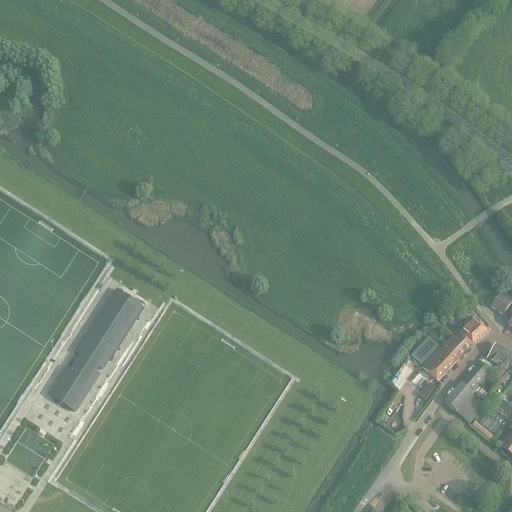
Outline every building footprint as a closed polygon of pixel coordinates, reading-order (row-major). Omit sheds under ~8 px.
[(66,369),(54,387),(60,391),(54,401),(69,411),(87,384),(91,387),(98,375),(96,373),(94,372),(97,368),(99,369),(101,371),(108,361),(110,362),(144,309),(116,291),(75,355),(79,357),(70,371),(66,369)] [(491,309),(502,318),(511,306),(499,298),(491,309)] [(472,332),(480,339),(486,332),(474,321),(469,327),(467,325),(465,327),(471,332),(472,332)] [(461,335),(460,336),(472,347),(480,339),(472,332),(471,332),(465,327),(463,329),(460,326),(459,328),(454,323),(451,326),(461,335)] [(444,347),(459,361),(472,347),(460,336),(456,340),(453,338),(444,347)] [(413,356),(425,368),(422,371),(437,384),(459,361),(444,347),(441,350),(429,339),(413,356)] [(511,356),(495,347),(487,361),(508,373),(511,365),(511,356)] [(478,366),(448,401),(444,406),(468,426),(483,409),(470,398),(472,396),(472,395),(473,393),(481,400),(487,394),(479,387),(489,375),(478,366)] [(499,393),(492,401),(496,405),(503,396),(499,393)] [(495,409),(503,416),(510,407),(502,401),(495,409)] [(511,408),(510,407),(503,416),(511,422),(511,420),(511,408)] [(511,426),(508,431),(510,433),(499,448),(511,457),(511,426)]
